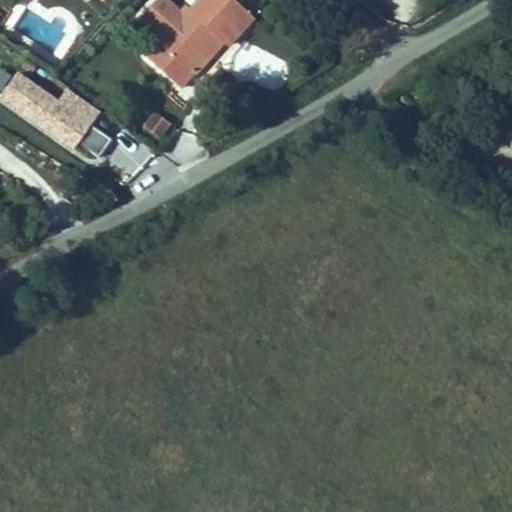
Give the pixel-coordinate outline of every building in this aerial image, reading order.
[(13,7),(2,0),(0,0),(0,16),(3,20),(13,7)] [(268,0),(186,0),(169,17),(201,50),(234,18),(239,23),(242,26),(268,0)] [(239,23),(234,18),(201,50),(206,55),(239,23)] [(58,100),(19,72),(0,98),(0,102),(73,153),(101,113),(66,89),(58,100)] [(153,111),(140,132),(161,144),(173,122),(153,111)]
